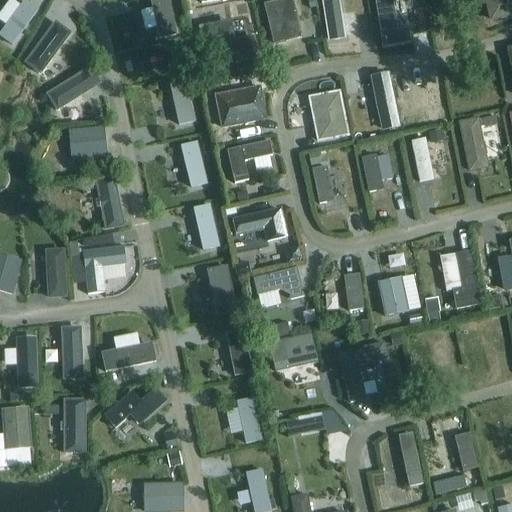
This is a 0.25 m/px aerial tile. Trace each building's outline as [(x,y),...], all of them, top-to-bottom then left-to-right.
[(149,0),(159,39),(176,35),(167,0),(149,0)] [(283,0),(264,5),(273,45),(301,38),(292,0),(283,0)] [(337,0),(322,0),(329,42),(344,40),(337,0)] [(373,0),(380,34),(394,31),(388,0),(373,0)] [(507,12),(504,0),(482,0),(487,18),(507,12)] [(36,12),(23,2),(0,33),(0,37),(11,45),(36,12)] [(257,59),(252,36),(234,40),(230,21),(198,28),(206,69),(257,59)] [(70,34),(54,22),(24,63),(40,75),(70,34)] [(46,95),(56,111),(100,84),(89,68),(46,95)] [(386,74),(372,77),(383,130),(397,127),(386,74)] [(218,75),(207,77),(209,90),(220,88),(218,75)] [(194,122),(185,80),(168,84),(178,126),(194,122)] [(266,120),(259,87),(214,97),(221,130),(266,120)] [(338,93),(309,99),(318,141),(347,136),(338,93)] [(494,116),(482,119),(484,128),(496,126),(494,116)] [(488,169),(478,119),(458,123),(468,173),(488,169)] [(103,128),(68,131),(71,161),(106,158),(103,128)] [(440,130),(428,133),(430,144),(443,142),(440,130)] [(419,183),(433,180),(424,139),(411,142),(419,183)] [(248,181),(243,162),(272,155),(268,142),(226,152),(234,184),(248,181)] [(384,142),(372,145),(374,154),(385,151),(384,142)] [(196,143),(180,147),(190,189),(206,185),(196,143)] [(317,152),(308,154),(310,167),(320,165),(317,152)] [(387,156),(376,158),(375,156),(360,159),(368,193),(382,190),(380,181),(391,179),(387,156)] [(118,159),(105,160),(106,172),(119,171),(118,159)] [(333,202),(326,167),(311,170),(318,205),(333,202)] [(113,178),(95,181),(105,231),(123,227),(113,178)] [(245,191),(236,193),(238,203),(248,200),(245,191)] [(193,209),(202,251),(219,248),(209,205),(193,209)] [(235,237),(263,231),(265,243),(287,238),(280,209),(231,221),(235,237)] [(96,237),(81,240),(83,250),(98,247),(96,237)] [(69,255),(77,253),(76,240),(68,241),(69,255)] [(124,245),(81,254),(90,295),(106,291),(101,267),(127,261),(124,245)] [(298,247),(284,251),(287,264),(301,261),(298,247)] [(66,298),(63,250),(44,251),(47,299),(66,298)] [(470,252),(456,255),(462,290),(452,291),(455,310),(480,305),(470,252)] [(0,292),(12,296),(21,262),(0,255),(0,292)] [(247,263),(234,265),(237,277),(250,274),(247,263)] [(237,312),(226,266),(206,271),(216,316),(237,312)] [(252,280),(256,296),(288,288),(291,300),(303,297),(296,269),(252,280)] [(343,277),(348,311),(363,310),(358,275),(343,277)] [(401,279),(377,284),(384,317),(408,312),(401,279)] [(500,295),(485,298),(487,311),(502,308),(500,295)] [(438,300),(425,302),(427,314),(440,312),(438,300)] [(367,321),(355,323),(357,336),(369,334),(367,321)] [(287,323),(259,328),(262,341),(290,335),(287,323)] [(82,380),(80,328),(60,329),(62,380),(82,380)] [(234,377),(251,373),(242,330),(225,334),(234,377)] [(275,374),(317,363),(310,334),(268,344),(275,374)] [(399,334),(390,335),(393,348),(401,346),(399,334)] [(35,338),(16,339),(17,388),(37,388),(35,338)] [(349,404),(365,400),(357,367),(387,360),(383,343),(338,354),(349,404)] [(152,362),(149,345),(101,355),(105,373),(152,362)] [(139,426),(166,401),(155,389),(140,402),(131,392),(103,417),(115,429),(129,415),(139,426)] [(252,399),(236,403),(245,444),(261,441),(252,399)] [(84,401),(63,401),(63,454),(84,454),(84,401)] [(42,415),(58,415),(58,406),(42,406),(42,415)] [(27,408),(1,410),(4,451),(30,448),(27,408)] [(297,422),(285,424),(288,438),(300,435),(297,422)] [(422,484),(412,434),(397,437),(408,487),(422,484)] [(454,438),(462,472),(476,468),(468,435),(454,438)] [(178,453),(166,456),(169,468),(181,465),(178,453)] [(245,474),(253,511),(269,511),(261,471),(245,474)] [(463,477),(433,485),(435,496),(465,488),(463,477)] [(182,511),(182,484),(143,485),(143,511),(182,511)] [(502,488),(492,490),(494,501),(504,499),(502,488)] [(485,492),(473,495),(475,502),(479,501),(480,506),(487,504),(485,492)] [(309,511),(306,495),(290,498),(293,511),(309,511)]
